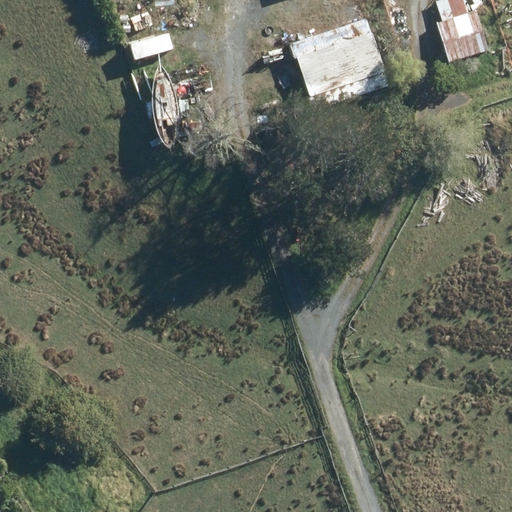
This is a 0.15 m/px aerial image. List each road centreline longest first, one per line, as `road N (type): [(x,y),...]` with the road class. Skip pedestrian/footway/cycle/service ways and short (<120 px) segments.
road 1 (track): [(371,511),(316,345),(422,128),(420,79),(397,0)]
road 2 (track): [(316,345),(225,40),(226,0)]
